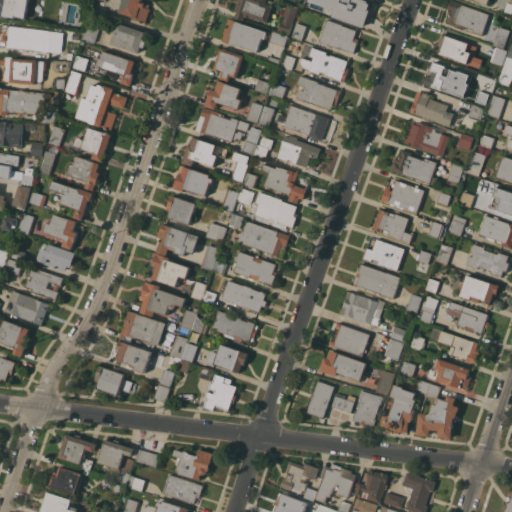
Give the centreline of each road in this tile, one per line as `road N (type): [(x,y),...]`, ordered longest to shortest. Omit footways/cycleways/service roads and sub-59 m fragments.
road 1 (residential): [(200,0),(106,281),(37,409),(3,511)]
road 2 (residential): [(411,0),(238,511)]
road 3 (residential): [(511,466),(0,404)]
road 4 (residential): [(511,367),(464,511)]
